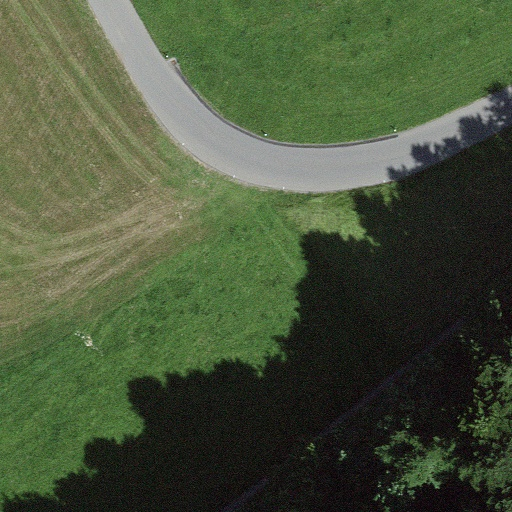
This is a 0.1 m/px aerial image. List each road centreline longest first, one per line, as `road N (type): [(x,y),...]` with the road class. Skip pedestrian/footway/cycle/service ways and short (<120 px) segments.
road 1 (unclassified): [(511,108),(377,165),(298,178),(231,159),(179,119),(110,0)]
road 2 (track): [(511,306),(261,511)]
